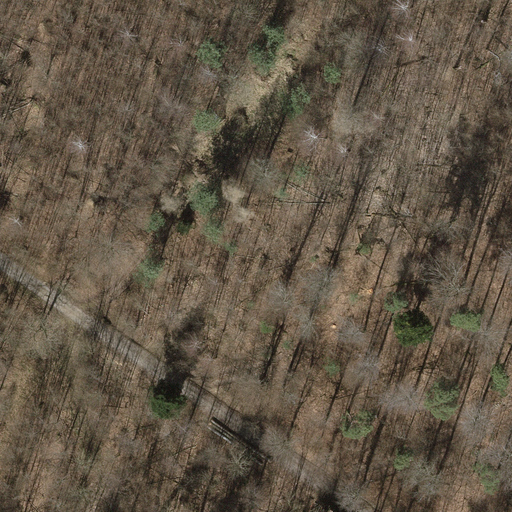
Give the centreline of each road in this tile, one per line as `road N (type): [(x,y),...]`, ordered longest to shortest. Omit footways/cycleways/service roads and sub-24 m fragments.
road 1 (track): [(0,258),(366,511)]
road 2 (track): [(86,317),(70,352),(117,511)]
road 3 (track): [(0,461),(28,384),(70,352)]
